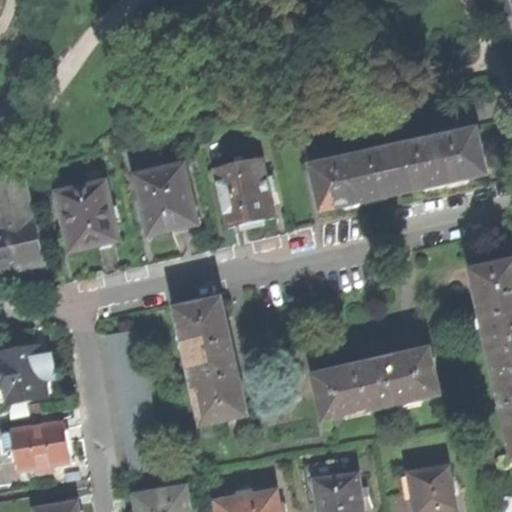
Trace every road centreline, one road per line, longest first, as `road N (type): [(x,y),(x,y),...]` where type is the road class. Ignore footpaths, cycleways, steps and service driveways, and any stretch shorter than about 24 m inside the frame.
road 1 (residential): [(74,301),(511,200)]
road 2 (residential): [(108,511),(74,301)]
